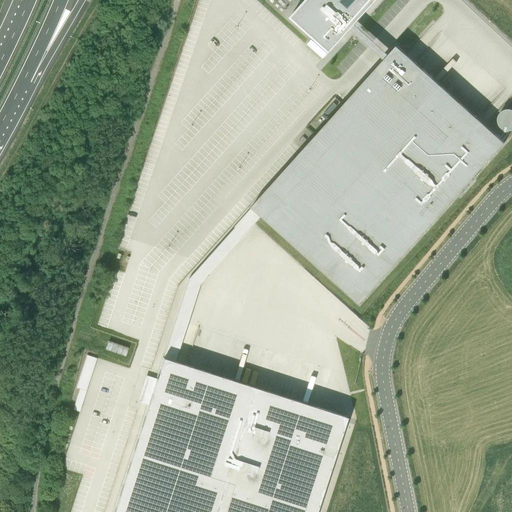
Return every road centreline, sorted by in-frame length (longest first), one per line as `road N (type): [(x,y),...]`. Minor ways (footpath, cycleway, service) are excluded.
road 1 (unclassified): [(31,511),(67,329),(175,0)]
road 2 (unclassified): [(511,185),(387,333),(379,358),(407,511)]
